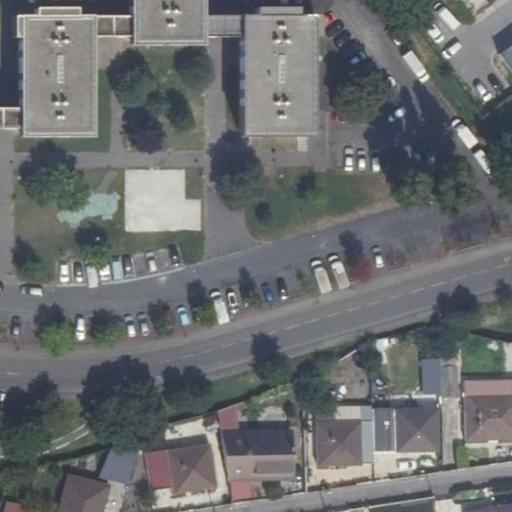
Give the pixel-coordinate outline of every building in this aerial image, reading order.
[(200,39),(200,17),(199,0),(127,0),(127,18),(128,39),(200,39)] [(254,17),(295,17),(295,10),(254,9),(254,17)] [(33,18),(74,18),(74,10),(33,10),(33,18)] [(238,38),(238,17),(218,17),(200,17),(200,39),(218,39),(238,38)] [(312,17),(295,17),(254,17),(238,17),(238,38),(237,130),(311,131),(312,17)] [(90,130),(90,39),(89,18),(74,18),(33,18),(17,18),(17,110),(17,130),(90,130)] [(115,39),(128,39),(127,18),(115,18),(89,18),(90,39),(115,39)] [(200,47),(200,39),(128,39),(128,47),(200,47)] [(511,73),(511,45),(499,55),(511,73)] [(0,130),(4,130),(17,130),(17,110),(5,110),(0,109),(0,130)] [(90,139),(90,130),(17,130),(17,139),(90,139)] [(311,140),(311,131),(237,130),(237,139),(311,140)] [(200,200),(185,200),(185,170),(157,171),(157,188),(128,189),(128,205),(126,205),(126,227),(190,226),(189,214),(200,214),(200,200)] [(457,367),(441,367),(441,398),(458,398),(457,367)] [(495,435),(495,440),(511,440),(511,396),(465,398),(465,435),(495,435)] [(373,422),(373,447),(396,446),(396,453),(439,452),(438,409),(373,410),(373,422)] [(261,413),(262,428),(281,427),(281,412),(261,413)] [(361,463),(374,464),(373,447),(373,422),(317,423),(318,460),(336,460),(336,466),(361,466),(361,463)] [(221,434),(226,471),(251,471),(251,470),(268,470),(268,476),(293,476),(292,434),(250,434),(250,427),(220,428),(221,434)] [(191,485),(192,491),(216,487),(210,445),(169,452),(168,451),(146,453),(151,492),(174,488),(191,485)] [(105,446),(100,479),(128,484),(134,451),(105,446)] [(104,511),(111,486),(69,476),(60,511),(104,511)] [(175,494),(192,491),(191,485),(174,488),(175,494)]
